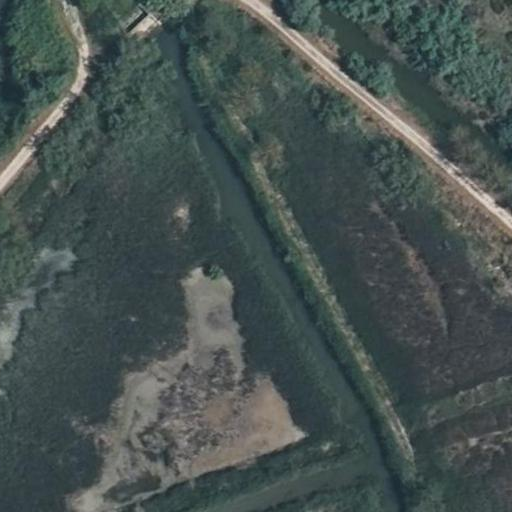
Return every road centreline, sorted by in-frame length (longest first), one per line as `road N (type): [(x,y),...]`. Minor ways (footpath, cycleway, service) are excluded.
road 1 (track): [(234,0),(396,122),(511,224)]
road 2 (track): [(0,177),(90,67),(86,35),(67,0)]
